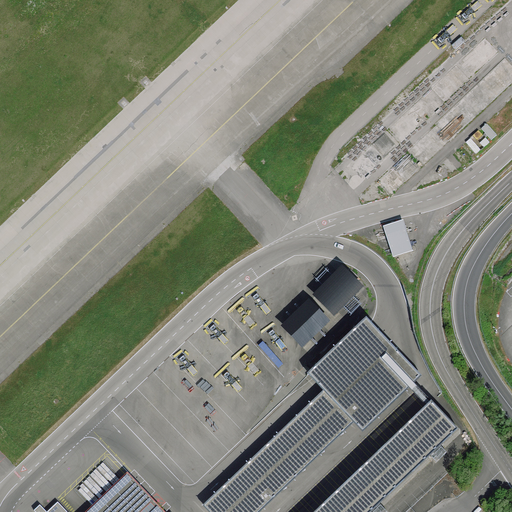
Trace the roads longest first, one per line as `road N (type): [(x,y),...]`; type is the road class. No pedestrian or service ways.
road 1 (tertiary): [(511,180),(450,245),(430,295),(436,348),(511,472)]
road 2 (secondary): [(511,409),(472,347),(464,315),(472,267),(511,213)]
